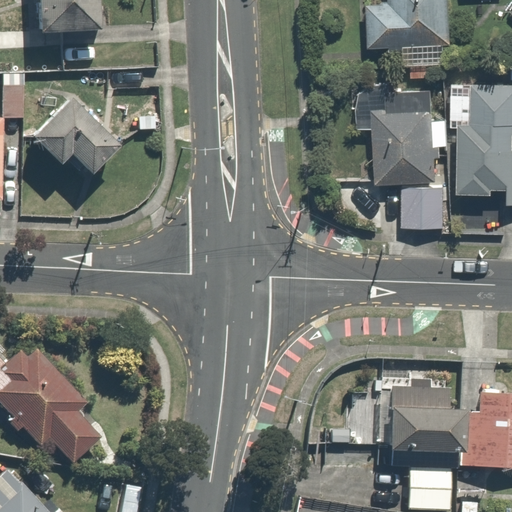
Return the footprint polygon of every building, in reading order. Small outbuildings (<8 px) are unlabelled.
[(97,0),(37,0),(40,31),(99,27),(97,0)] [(398,65),(439,63),(438,39),(442,39),(440,0),(372,0),(360,1),(362,45),(383,44),(384,50),(398,49),(398,65)] [(511,81),(468,80),(467,120),(451,120),(449,189),(487,190),(488,184),(501,184),(501,200),(511,199),(511,146),(508,146),(508,122),(511,122),(511,81)] [(382,107),(368,106),(365,180),(399,182),(397,226),(439,227),(441,169),(427,169),(428,146),(444,146),(445,118),(427,117),(428,88),(383,87),(382,107)] [(66,91),(27,129),(55,158),(67,146),(84,164),(111,138),(66,91)] [(87,396),(34,337),(24,347),(15,338),(0,351),(0,350),(0,401),(7,409),(4,411),(17,426),(20,424),(37,443),(49,432),(68,453),(96,428),(76,406),(87,396)] [(511,386),(478,384),(477,407),(462,406),(463,400),(388,395),(386,436),(456,440),(455,455),(511,458),(511,386)] [(448,460),(406,458),(404,505),(446,506),(448,460)] [(0,511),(41,511),(2,466),(0,467),(0,511)]
